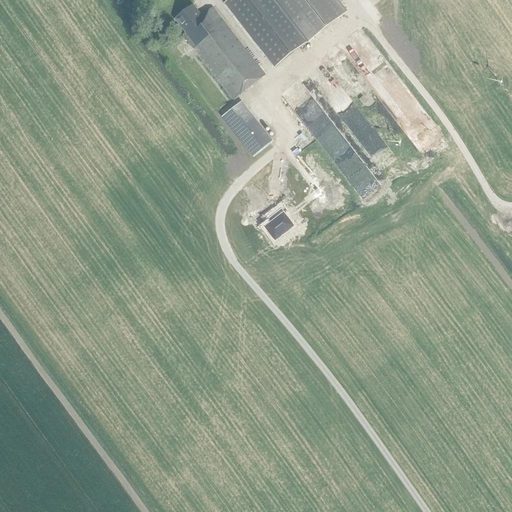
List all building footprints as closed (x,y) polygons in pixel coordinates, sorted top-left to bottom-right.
[(335,0),(228,0),(223,4),(274,69),(346,13),(335,0)] [(182,36),(233,100),(264,76),(225,27),(226,25),(212,8),(202,16),(194,6),(175,21),(185,34),(182,36)] [(357,100),(362,106),(366,103),(361,97),(357,100)] [(221,117),(252,157),(272,142),(241,102),(221,117)] [(271,224),(265,228),(275,241),(293,227),(284,215),(285,214),(281,208),(268,219),(271,224)]
